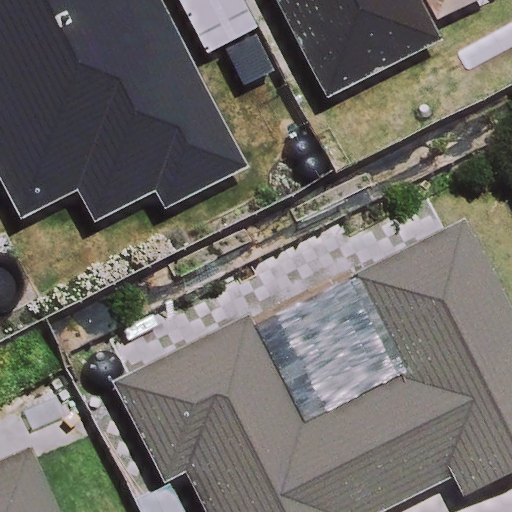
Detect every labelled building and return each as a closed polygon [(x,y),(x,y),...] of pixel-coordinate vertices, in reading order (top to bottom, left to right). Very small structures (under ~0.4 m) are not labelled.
[(0,0),(0,235),(0,236),(54,209),(69,239),(129,209),(140,231),(228,187),(133,0),(0,0)] [(243,0),(171,0),(205,66),(262,37),(243,0)] [(255,0),(309,109),(416,56),(387,0),(255,0)] [(234,323),(96,393),(148,494),(170,483),(184,511),(396,511),(425,497),(433,511),(456,511),(511,484),(511,347),(450,226),(331,287),(380,383),(288,429),(234,323)] [(0,511),(31,511),(12,465),(0,469),(0,511)]
